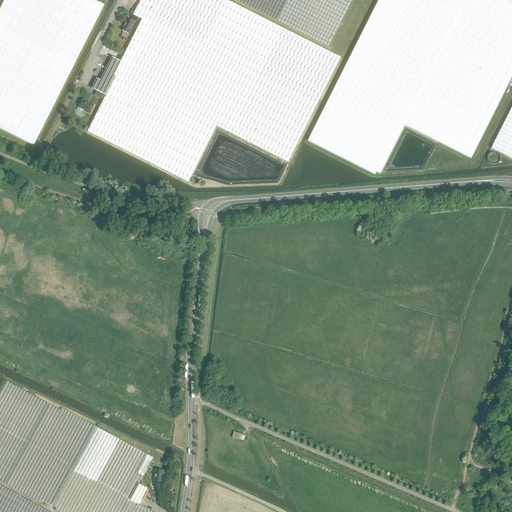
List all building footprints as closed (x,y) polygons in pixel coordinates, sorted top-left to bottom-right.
[(4,0),(0,8),(0,128),(33,146),(79,54),(104,5),(93,0),(4,0)] [(106,96),(103,101),(100,107),(87,132),(188,183),(216,126),(288,163),(299,139),(306,126),(321,96),(341,57),(323,48),(227,0),(154,0),(147,14),(146,13),(142,20),(121,62),(115,74),(116,75),(106,96)] [(140,0),(133,15),(142,20),(146,13),(147,14),(154,0),(140,0)] [(234,0),(264,15),(328,47),(352,0),(234,0)] [(471,159),(511,77),(511,3),(505,0),(378,0),(334,90),(308,141),(374,175),(376,172),(380,174),(404,125),(471,159)] [(129,34),(135,22),(128,19),(124,26),(121,30),(129,34)] [(92,89),(96,91),(106,96),(116,75),(115,74),(121,62),(112,57),(100,80),(97,79),(92,89)] [(94,96),(103,101),(106,96),(96,91),(94,96)] [(89,114),(93,106),(87,103),(87,102),(82,100),(79,107),(78,107),(77,109),(77,110),(80,112),(81,111),(82,109),(86,111),(86,112),(89,114)] [(511,107),(491,148),(504,155),(511,159),(511,107)] [(0,480),(40,502),(41,500),(57,508),(55,511),(57,511),(152,511),(139,505),(145,494),(136,489),(153,458),(62,408),(60,411),(6,381),(0,393),(0,480)] [(234,432),(232,438),(241,440),(242,434),(234,432)] [(155,470),(154,482),(162,483),(164,471),(155,470)] [(49,511),(0,485),(0,511),(49,511)] [(486,491),(477,491),(477,499),(486,499),(486,491)]
